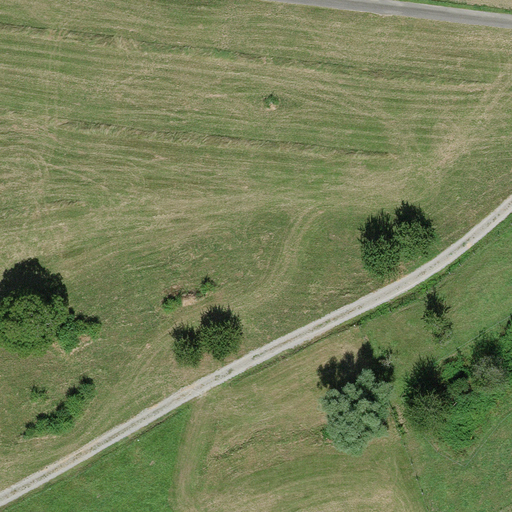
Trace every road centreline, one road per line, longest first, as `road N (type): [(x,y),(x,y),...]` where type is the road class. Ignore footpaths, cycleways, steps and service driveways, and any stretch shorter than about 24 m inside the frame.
road 1 (track): [(511,206),(438,264),(0,499)]
road 2 (track): [(305,0),(511,25)]
